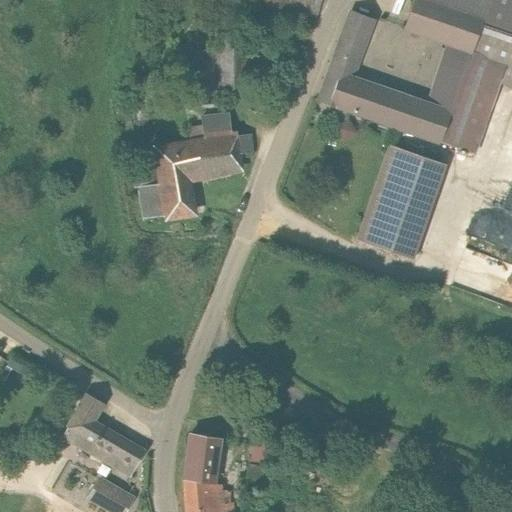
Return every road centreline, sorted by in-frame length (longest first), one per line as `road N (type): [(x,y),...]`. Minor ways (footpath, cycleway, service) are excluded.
road 1 (unclassified): [(166,429),(340,0)]
road 2 (track): [(511,489),(362,437),(202,344)]
road 3 (unclassified): [(166,429),(0,320)]
